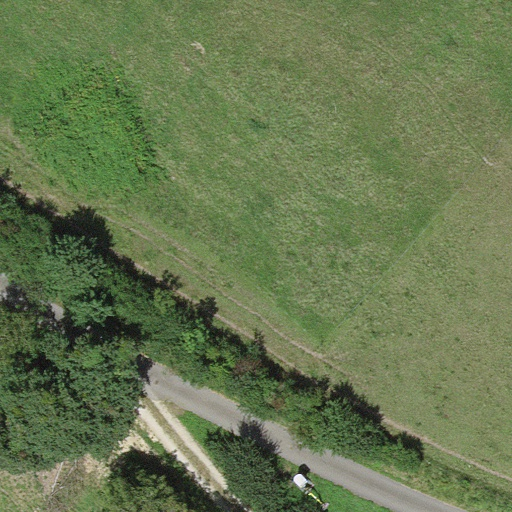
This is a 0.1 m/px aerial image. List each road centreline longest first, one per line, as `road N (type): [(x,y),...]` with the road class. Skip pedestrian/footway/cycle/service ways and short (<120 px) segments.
road 1 (track): [(416,511),(102,361),(0,294)]
road 2 (track): [(228,511),(102,361)]
